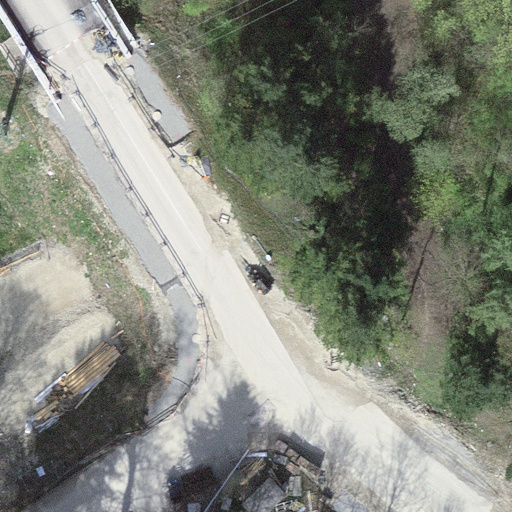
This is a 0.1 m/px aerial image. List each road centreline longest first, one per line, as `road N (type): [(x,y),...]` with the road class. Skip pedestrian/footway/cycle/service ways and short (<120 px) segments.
road 1 (primary): [(432,511),(346,436),(243,313),(45,0)]
road 2 (track): [(383,0),(387,115),(429,346),(412,392),(346,436)]
road 3 (track): [(284,367),(198,439),(70,511)]
